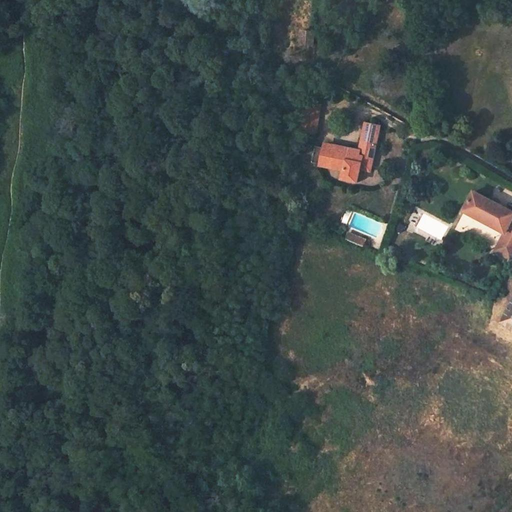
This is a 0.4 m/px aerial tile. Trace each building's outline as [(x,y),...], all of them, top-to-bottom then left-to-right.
[(303,31),(302,45),(314,45),(316,32),(303,31)] [(316,135),(321,106),(305,103),(301,132),(316,135)] [(363,137),(378,140),(378,139),(381,126),(366,123),(363,137)] [(371,171),(378,140),(363,137),(359,153),(325,146),(321,166),(344,171),(343,179),(358,182),(361,169),(371,171)] [(511,211),(475,192),(465,212),(506,233),(496,251),(511,259),(511,211)] [(363,239),(350,234),(347,239),(360,245),(363,239)] [(511,327),(511,302),(502,323),(511,327)]
